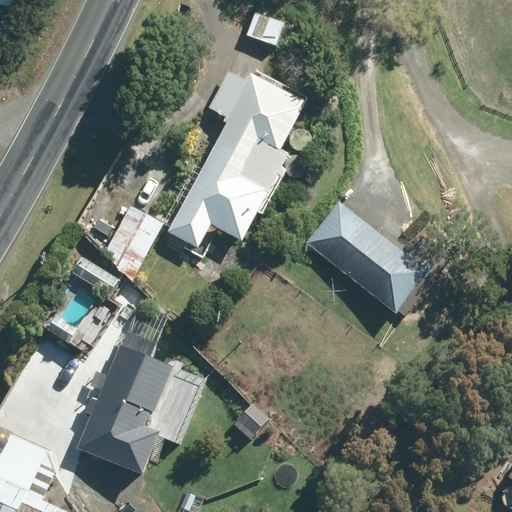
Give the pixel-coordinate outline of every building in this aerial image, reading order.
[(254,15),(245,39),(274,50),(283,26),(254,15)] [(222,125),(225,128),(167,235),(197,251),(209,229),(240,246),(287,160),(279,156),(306,107),(250,78),(246,84),(227,74),(207,111),(224,121),(222,125)] [(340,204),(305,247),(393,318),(427,277),(340,204)] [(130,208),(103,256),(131,283),(163,226),(130,208)] [(106,276),(81,259),(71,272),(109,297),(123,276),(111,268),(106,276)] [(211,293),(195,282),(172,315),(188,325),(211,293)] [(56,319),(46,333),(68,346),(76,332),(56,319)] [(91,419),(77,452),(140,480),(159,437),(150,433),(155,423),(149,420),(150,416),(154,418),(174,371),(121,348),(97,402),(89,399),(83,415),(91,419)] [(58,511),(41,504),(55,475),(42,468),(48,456),(9,437),(3,452),(0,450),(0,511),(58,511)] [(133,511),(141,492),(116,482),(108,504),(129,511),(133,511)]
